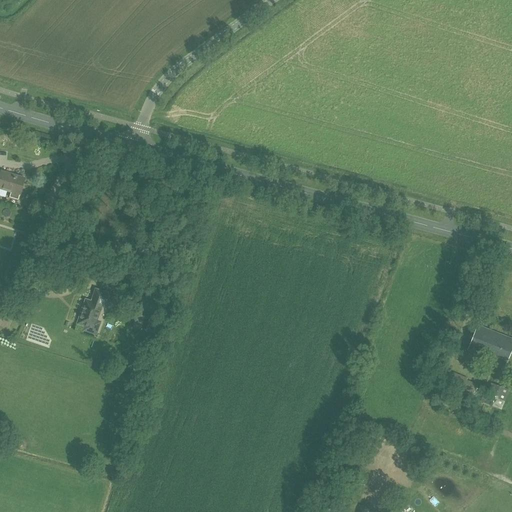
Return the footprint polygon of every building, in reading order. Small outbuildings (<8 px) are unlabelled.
[(0,176),(0,188),(11,192),(9,198),(19,200),(25,178),(15,175),(14,177),(2,173),(2,171),(1,171),(0,176)] [(153,255),(155,245),(139,242),(137,250),(127,248),(126,254),(140,257),(141,253),(153,255)] [(145,273),(135,271),(133,277),(143,279),(145,273)] [(116,296),(110,294),(96,289),(92,302),(86,300),(78,324),(86,326),(84,330),(96,334),(100,322),(97,321),(102,305),(103,304),(106,304),(112,307),(115,299),(116,296)] [(115,299),(112,307),(120,309),(122,302),(115,299)] [(155,319),(145,316),(141,328),(151,331),(155,319)] [(480,354),(490,330),(478,325),(468,350),(480,354)] [(511,349),(511,339),(490,330),(480,354),(506,365),(511,349)] [(477,385),(467,380),(467,378),(451,371),(445,385),(463,392),(462,395),(472,399),(477,385)] [(503,388),(494,384),(486,403),(496,407),(503,388)] [(461,413),(465,404),(441,394),(437,403),(461,413)]
